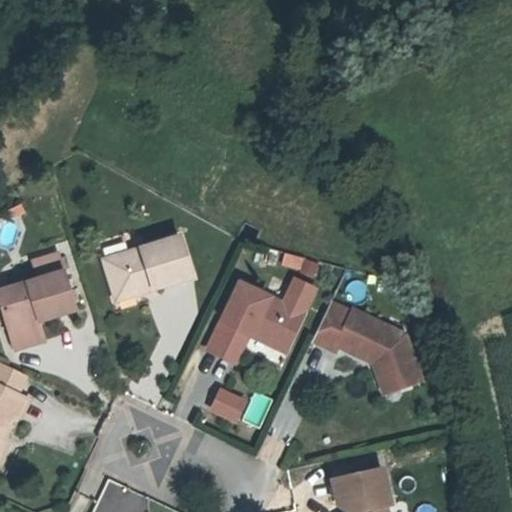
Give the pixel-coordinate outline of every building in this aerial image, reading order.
[(191,278),(179,236),(138,249),(103,260),(114,295),(152,283),(153,289),(191,278)] [(0,291),(0,301),(14,349),(34,343),(28,323),(38,320),(74,310),(58,255),(33,262),(39,280),(0,291)] [(116,301),(153,289),(152,283),(114,295),(116,301)] [(287,346),(303,314),(240,284),(208,349),(235,362),(248,334),(251,336),(254,330),(287,346)] [(407,343),(395,337),(397,332),(352,310),(351,313),(330,303),(312,340),(334,351),(336,346),(369,362),(371,358),(378,361),(374,368),(380,384),(395,379),(398,388),(404,386),(420,381),(407,343)] [(28,323),(34,343),(44,340),(38,320),(28,323)] [(284,352),(287,346),(254,330),(251,336),(284,352)] [(404,335),(397,332),(395,337),(407,343),(404,335)] [(371,358),(369,362),(373,363),(374,368),(378,361),(371,358)] [(0,386),(11,393),(21,373),(0,363),(0,386)] [(395,379),(380,384),(383,393),(398,388),(395,379)] [(0,441),(14,413),(22,398),(11,393),(0,386),(0,441)] [(234,421),(243,402),(221,391),(212,410),(234,421)] [(259,427),(268,396),(250,391),(241,422),(259,427)] [(20,416),(28,401),(22,398),(14,413),(20,416)] [(383,469),(332,480),(337,505),(348,511),(353,511),(358,511),(386,511),(385,505),(390,504),(383,469)] [(92,511),(147,511),(153,502),(106,481),(92,511)] [(260,509),(287,503),(283,487),(256,493),(260,509)] [(414,511),(436,511),(435,502),(413,505),(414,511)]
